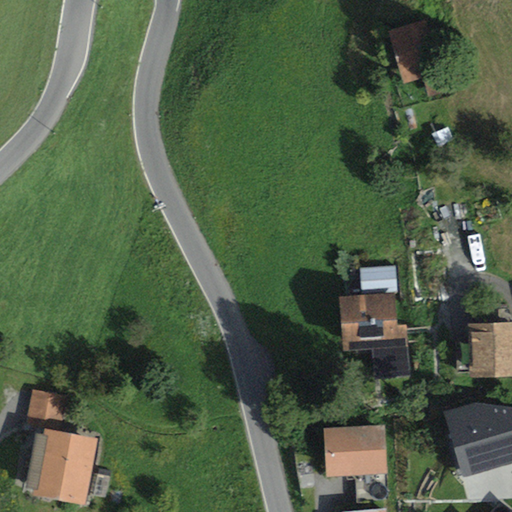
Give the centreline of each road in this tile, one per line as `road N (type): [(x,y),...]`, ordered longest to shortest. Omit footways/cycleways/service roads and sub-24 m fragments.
road 1 (tertiary): [(165,0),(147,81),(154,160),(222,299),(280,511)]
road 2 (tertiary): [(0,166),(45,112),(64,74),(79,0)]
